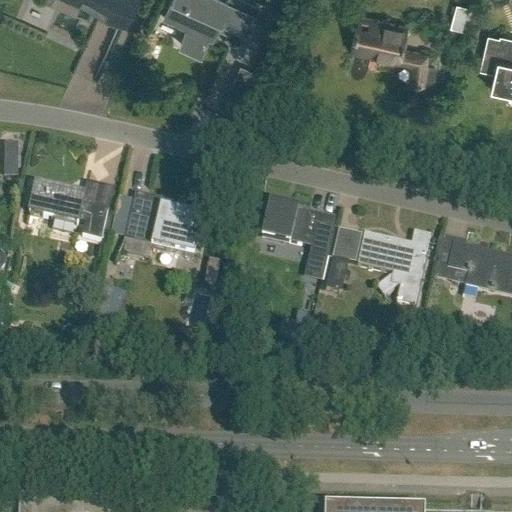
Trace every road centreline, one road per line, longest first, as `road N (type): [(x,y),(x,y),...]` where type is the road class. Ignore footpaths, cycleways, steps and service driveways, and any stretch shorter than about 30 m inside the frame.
road 1 (residential): [(0,112),(159,140),(511,222)]
road 2 (tertiary): [(511,408),(0,387)]
road 3 (tertiary): [(0,435),(511,454)]
